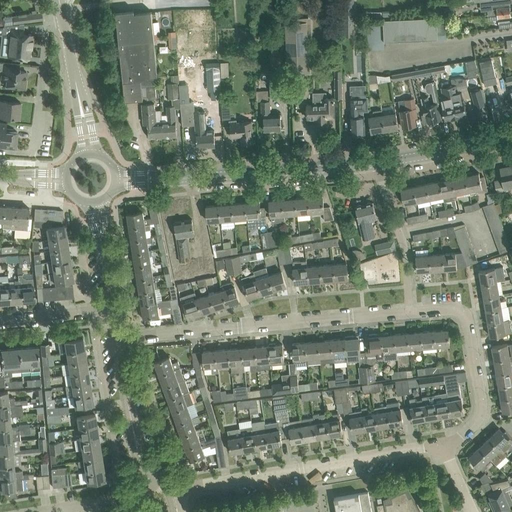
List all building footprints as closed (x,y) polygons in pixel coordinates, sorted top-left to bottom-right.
[(354,35),(355,0),(347,0),(346,35),(354,35)] [(503,8),(496,9),(497,13),(498,18),(504,17),(503,8)] [(171,31),(171,10),(160,10),(161,31),(171,31)] [(127,14),(117,15),(120,43),(124,81),(125,97),(142,95),(143,103),(153,103),(153,98),(157,98),(157,82),(156,82),(157,82),(153,40),(160,39),(160,32),(159,26),(159,22),(152,23),(150,12),(137,14),(135,14),(127,15),(127,14)] [(438,20),(437,20),(437,21),(448,19),(447,12),(437,12),(438,20)] [(24,23),(34,22),(33,14),(32,14),(23,15),(13,17),(12,15),(4,16),(4,19),(3,19),(4,26),(14,25),(24,23)] [(437,21),(437,20),(437,17),(383,20),(384,42),(438,39),(446,39),(446,34),(437,35),(437,21)] [(437,35),(446,34),(445,20),(448,20),(448,19),(437,21),(437,35)] [(307,41),(306,23),(293,23),(285,24),(287,74),(308,73),(307,41)] [(32,35),(19,33),(20,25),(0,27),(0,35),(9,36),(8,43),(11,44),(9,57),(16,57),(16,58),(21,58),(28,59),(29,49),(30,49),(31,49),(32,43),(32,35)] [(177,48),(176,36),(176,32),(168,32),(169,37),(169,48),(177,48)] [(176,35),(177,63),(186,63),(185,35),(176,35)] [(271,56),(271,70),(281,70),(281,56),(278,56),(278,46),(271,46),(271,56)] [(483,71),(496,69),(494,58),(481,61),(483,71)] [(479,76),(475,60),(465,61),(468,78),(479,76)] [(4,63),(0,62),(0,71),(3,72),(2,79),(7,79),(7,87),(15,88),(25,89),(26,72),(19,71),(19,65),(9,64),(4,63)] [(219,62),(206,63),(206,70),(209,70),(210,86),(212,86),(213,95),(211,95),(211,96),(211,99),(221,99),(221,95),(219,62)] [(445,65),(430,68),(431,74),(446,71),(445,65)] [(412,77),(431,74),(430,68),(411,71),(412,77)] [(335,98),(343,98),(342,70),(336,70),(336,77),(335,77),(335,88),(334,88),(334,89),(335,89),(335,98)] [(393,81),(412,77),(411,71),(392,75),(393,81)] [(271,97),(289,96),(288,89),(287,74),(270,75),(271,97)] [(167,84),(168,99),(172,99),(179,98),(178,83),(179,83),(178,75),(171,76),(171,83),(167,84)] [(496,77),(484,79),(485,86),(497,84),(496,77)] [(457,87),(457,85),(455,79),(451,80),(452,86),(449,86),(456,118),(467,115),(464,100),(463,100),(457,101),(455,94),(458,93),(457,87)] [(377,81),(368,81),(368,84),(369,84),(370,89),(378,88),(378,83),(377,81)] [(427,96),(421,98),(423,108),(425,114),(426,114),(428,122),(428,123),(434,122),(435,123),(439,122),(439,120),(441,120),(439,110),(437,104),(439,103),(434,82),(427,83),(425,86),(426,91),(429,93),(432,93),(434,103),(429,104),(427,96)] [(188,84),(179,85),(181,103),(180,103),(182,126),(195,125),(196,132),(198,148),(215,147),(214,131),(206,131),(205,111),(195,112),(194,102),(190,102),(188,84)] [(351,99),(350,99),(351,134),(352,134),(354,136),(357,135),(359,134),(365,134),(364,111),(369,110),(368,98),(366,98),(365,85),(350,86),(351,94),(357,94),(357,99),(351,99)] [(449,86),(441,88),(443,96),(442,97),(444,105),(442,105),(443,110),(445,120),(456,118),(449,86)] [(476,107),(485,104),(480,89),(471,91),(476,107)] [(260,101),(269,101),(269,91),(256,92),(256,102),(260,101)] [(307,106),(307,108),(307,118),(318,118),(318,123),(327,123),(326,118),(335,117),(334,98),(326,98),(326,92),(313,93),(314,105),(307,106)] [(221,99),(221,103),(221,108),(230,108),(230,98),(221,99)] [(417,117),(415,107),(414,99),(404,100),(399,101),(399,104),(401,118),(403,128),(416,126),(414,118),(417,117)] [(21,103),(11,102),(0,100),(0,116),(19,118),(21,103)] [(264,115),(264,121),(264,131),(281,130),(281,114),(270,114),(269,101),(260,101),(261,115),(264,115)] [(161,123),(160,115),(160,111),(154,112),(153,103),(143,103),(144,124),(148,124),(149,138),(162,137),(161,123)] [(168,115),(160,115),(161,123),(162,137),(177,136),(176,121),(175,121),(174,109),(174,105),(172,106),(167,106),(168,115)] [(372,132),(385,130),(382,110),(373,112),(373,113),(370,114),(370,116),(369,116),(370,123),(372,132)] [(396,112),(382,114),(385,130),(398,128),(397,118),(396,112)] [(230,121),(230,127),(231,137),(241,136),(242,144),(253,143),(251,122),(236,123),(236,120),(230,121)] [(0,122),(0,146),(16,148),(18,132),(6,131),(7,123),(0,122)] [(511,169),(509,170),(509,167),(501,169),(503,178),(503,179),(505,188),(508,187),(511,185),(511,169)] [(479,173),(472,174),(471,173),(465,174),(466,176),(469,192),(477,190),(477,192),(479,193),(487,191),(486,186),(482,187),(481,183),(481,182),(479,173)] [(470,195),(469,192),(466,176),(453,178),(456,194),(464,193),(464,196),(470,195)] [(453,178),(447,180),(446,178),(440,179),(440,181),(443,197),(451,195),(456,194),(453,178)] [(430,199),(443,197),(440,181),(427,184),(430,199)] [(430,199),(427,184),(414,186),(417,202),(430,199)] [(401,189),(404,205),(417,202),(414,186),(401,189)] [(334,219),(332,212),(330,207),(324,207),(323,196),(309,197),(311,213),(324,212),(324,220),(334,219)] [(309,197),(296,198),(297,214),(298,220),(305,220),(304,213),(311,213),(309,197)] [(283,200),(284,215),(297,214),(296,198),(283,200)] [(269,201),(270,211),(271,216),(284,215),(283,200),(269,201)] [(260,202),(246,203),(247,219),(248,224),(248,229),(257,228),(257,226),(267,225),(265,207),(260,207),(260,202)] [(377,218),(373,202),(355,207),(363,239),(375,236),(371,219),(377,218)] [(473,211),(480,208),(478,202),(472,204),(473,211)] [(495,205),(495,204),(494,202),(491,203),(488,204),(483,206),(483,207),(485,212),(496,208),(495,205)] [(233,204),(234,220),(247,219),(246,203),(233,204)] [(499,213),(504,211),(501,203),(495,204),(495,205),(496,208),(498,214),(498,215),(499,214),(499,213)] [(220,205),(221,221),(234,220),(233,204),(220,205)] [(206,206),(207,216),(208,222),(221,221),(220,205),(206,206)] [(2,229),(15,229),(16,207),(4,206),(3,221),(2,229)] [(168,212),(169,216),(162,218),(166,235),(195,229),(191,208),(190,208),(189,206),(180,208),(180,210),(168,212)] [(438,211),(440,217),(448,216),(446,206),(445,206),(446,210),(438,211)] [(16,207),(15,229),(27,230),(29,208),(16,207)] [(128,222),(129,227),(145,225),(150,224),(154,223),(160,222),(157,208),(149,210),(151,218),(144,220),(143,212),(127,214),(127,215),(128,215),(129,222),(128,222)] [(498,214),(496,208),(485,212),(487,218),(498,214)] [(44,221),(49,222),(50,210),(41,209),(40,221),(44,221)] [(501,219),(499,214),(498,215),(498,214),(487,218),(489,224),(501,219)] [(408,224),(421,221),(420,215),(407,218),(408,224)] [(503,225),(501,219),(489,224),(491,229),(503,225)] [(146,231),(151,230),(150,224),(145,225),(129,227),(130,233),(128,233),(129,240),(131,240),(147,238),(146,231)] [(505,231),(503,225),(491,229),(493,235),(505,231)] [(46,229),(48,240),(67,237),(65,226),(46,229)] [(454,230),(456,236),(467,232),(465,226),(454,230)] [(267,232),(270,247),(277,246),(274,231),(267,232)] [(507,237),(505,231),(493,235),(496,241),(507,237)] [(261,233),(264,249),(270,247),(267,232),(261,233)] [(428,239),(426,233),(426,232),(413,235),(414,241),(428,239)] [(456,236),(458,240),(458,242),(469,238),(467,232),(456,236)] [(312,233),(299,235),(300,242),(314,239),(312,233)] [(288,235),(286,235),(286,238),(287,244),(300,242),(299,235),(292,236),(291,234),(288,235)] [(68,248),(67,237),(48,240),(50,251),(68,248)] [(509,243),(507,237),(496,241),(498,247),(509,243)] [(133,253),(149,251),(147,238),(131,240),(132,246),(133,246),(134,252),(133,252),(133,253)] [(458,242),(461,248),(471,243),(469,238),(458,242)] [(330,239),(317,242),(319,248),(332,246),(330,239)] [(317,242),(304,244),(305,251),(319,248),(317,242)] [(462,252),(463,253),(474,249),(471,243),(461,248),(462,252)] [(500,253),(509,250),(511,249),(509,243),(498,247),(500,253)] [(215,257),(225,255),(224,249),(218,250),(217,244),(213,245),(215,257)] [(237,247),(224,249),(225,255),(238,253),(237,247)] [(293,262),(291,253),(290,247),(283,248),(286,263),(293,262)] [(70,258),(68,248),(50,251),(51,261),(70,258)] [(280,264),(286,263),(283,248),(277,249),(280,264)] [(474,249),(463,253),(465,259),(476,255),(474,249)] [(135,266),(151,263),(149,251),(133,253),(134,258),(132,258),(133,266),(135,266)] [(178,261),(181,278),(213,272),(208,251),(192,255),(192,258),(178,261)] [(456,253),(442,254),(444,270),(457,269),(457,267),(466,266),(466,267),(467,267),(467,265),(465,259),(463,253),(462,252),(456,253)] [(256,253),(249,254),(250,261),(258,259),(256,253)] [(29,254),(19,255),(19,263),(22,263),(30,263),(29,254)] [(444,270),(442,254),(429,255),(431,271),(444,270)] [(19,262),(19,264),(19,263),(19,255),(18,255),(6,256),(7,263),(19,262)] [(429,255),(416,256),(417,272),(431,271),(429,255)] [(478,261),(476,255),(465,259),(467,265),(478,261)] [(232,257),(235,273),(242,271),(240,263),(239,256),(232,257)] [(228,274),(235,273),(232,257),(225,259),(228,274)] [(53,272),(72,269),(71,265),(74,265),(73,258),(70,259),(70,258),(51,261),(53,272)] [(397,258),(363,259),(364,283),(398,282),(397,258)] [(225,268),(223,259),(215,261),(217,270),(225,268)] [(295,284),(309,282),(307,267),(307,261),(293,262),(295,284)] [(136,271),(133,271),(135,279),(137,279),(153,276),(151,263),(135,266),(136,271)] [(347,263),(337,264),(333,265),(335,280),(348,279),(347,263)] [(322,281),(335,280),(333,265),(320,266),(322,281)] [(309,282),(322,281),(320,266),(307,267),(309,282)] [(266,267),(254,271),(254,274),(261,294),(268,292),(268,294),(273,293),(273,291),(274,290),(269,276),(266,267)] [(479,271),(482,284),(497,281),(495,268),(479,271)] [(74,280),(72,269),(53,272),(55,283),(74,280)] [(282,272),(269,276),(274,290),(286,286),(282,272)] [(26,278),(23,277),(23,274),(18,275),(18,281),(20,281),(22,302),(35,301),(34,291),(34,286),(33,278),(26,279),(26,278)] [(242,278),(243,284),(248,299),(261,294),(254,274),(242,278)] [(156,281),(154,281),(153,276),(137,279),(138,284),(135,284),(137,292),(139,291),(139,292),(155,289),(157,288),(156,281)] [(10,303),(22,302),(20,281),(18,281),(14,281),(15,287),(9,288),(10,303)] [(484,297),(499,294),(497,281),(482,284),(484,297)] [(0,282),(0,303),(10,303),(8,282),(1,282),(0,282)] [(220,286),(222,291),(227,305),(240,301),(235,287),(234,284),(231,282),(220,286)] [(141,304),(157,302),(155,289),(139,292),(140,297),(138,297),(139,304),(141,304)] [(209,295),(214,310),(227,305),(222,291),(209,295)] [(197,299),(195,293),(180,298),(184,318),(185,317),(188,316),(189,318),(202,314),(197,299)] [(499,294),(484,297),(486,310),(502,307),(499,294)] [(209,295),(197,299),(202,314),(214,310),(209,295)] [(157,302),(141,304),(142,309),(140,310),(141,318),(143,317),(144,318),(159,315),(172,313),(174,324),(182,323),(179,308),(177,299),(172,300),(170,300),(165,301),(157,302)] [(502,307),(486,310),(488,323),(504,320),(502,307)] [(504,320),(488,323),(490,336),(497,335),(497,336),(499,336),(499,335),(506,334),(511,332),(511,328),(511,319),(504,320)] [(448,330),(435,331),(436,346),(450,345),(448,330)] [(423,348),(436,346),(435,331),(422,332),(423,348)] [(423,348),(422,332),(409,333),(410,349),(423,348)] [(370,352),(365,352),(366,366),(374,365),(377,361),(385,360),(384,351),(382,336),(376,336),(376,333),(369,334),(369,337),(370,347),(370,352)] [(395,334),(397,350),(410,349),(409,333),(395,334)] [(397,355),(397,350),(395,334),(382,336),(384,351),(385,360),(398,359),(397,355)] [(353,335),(345,336),(345,339),(347,355),(353,354),(354,361),(358,361),(361,361),(360,354),(360,353),(360,348),(359,338),(354,338),(353,335)] [(59,354),(66,353),(85,350),(83,338),(57,342),(59,354)] [(345,339),(332,340),(334,362),(334,363),(348,361),(347,355),(345,339)] [(321,363),(334,362),(332,340),(319,341),(321,363)] [(319,341),(306,342),(308,365),(321,363),(319,341)] [(293,344),(293,354),(294,359),(295,366),(308,365),(306,342),(293,344)] [(271,365),(284,364),(283,354),(283,345),(276,345),(275,343),(269,344),(269,346),(271,365)] [(49,344),(41,345),(42,356),(48,355),(50,355),(49,344)] [(492,346),(494,360),(510,357),(508,344),(492,346)] [(269,346),(256,347),(258,369),(271,368),(270,365),(271,365),(269,346)] [(40,370),(39,365),(38,347),(32,347),(32,348),(29,348),(30,371),(40,370)] [(257,369),(258,369),(256,347),(243,348),(244,364),(250,363),(251,370),(251,371),(258,371),(257,369)] [(12,372),(21,371),(19,348),(13,349),(13,350),(7,350),(7,349),(4,349),(4,354),(2,354),(3,368),(9,367),(9,377),(12,375),(12,372)] [(19,348),(21,371),(30,371),(29,348),(26,349),(26,348),(19,348)] [(245,371),(244,364),(243,348),(230,349),(231,365),(231,372),(245,371)] [(2,354),(4,354),(4,349),(0,349),(0,386),(2,386),(4,386),(4,388),(9,388),(9,382),(10,382),(9,377),(9,367),(3,368),(2,354)] [(217,350),(218,366),(231,365),(230,349),(217,350)] [(85,350),(66,353),(68,363),(86,360),(85,350)] [(219,373),(218,366),(217,350),(203,352),(204,362),(205,367),(211,367),(212,373),(219,373)] [(192,352),(194,368),(196,368),(201,367),(200,352),(192,352)] [(511,356),(510,357),(494,360),(496,373),(511,369),(511,368),(511,364),(511,356)] [(178,361),(172,363),(170,357),(155,362),(155,363),(153,363),(153,364),(155,370),(157,370),(159,375),(174,369),(178,368),(180,367),(178,361)] [(69,374),(88,371),(86,360),(68,363),(69,374)] [(438,366),(439,373),(452,371),(452,364),(438,366)] [(374,365),(366,366),(369,381),(376,381),(374,365)] [(359,366),(361,382),(369,381),(366,366),(359,366)] [(438,366),(425,368),(426,374),(439,373),(438,366)] [(174,369),(159,375),(161,380),(162,379),(164,386),(163,386),(163,387),(183,380),(178,368),(174,369)] [(499,386),(511,383),(511,369),(496,373),(499,386)] [(71,385),(90,382),(88,371),(69,374),(71,385)] [(457,373),(444,375),(445,382),(446,388),(459,386),(457,373)] [(297,375),(291,376),(291,382),(292,391),(299,391),(297,375)] [(444,375),(432,376),(433,384),(445,382),(444,375)] [(432,376),(419,378),(420,385),(433,384),(432,376)] [(200,387),(205,385),(203,377),(197,377),(200,387)] [(185,379),(183,380),(163,387),(165,392),(166,392),(168,398),(168,399),(189,391),(185,379)] [(397,395),(404,394),(402,380),(395,381),(396,388),(397,395)] [(73,396),(92,393),(90,382),(71,385),(73,396)] [(282,383),(272,385),(273,394),(292,391),(291,382),(282,383)] [(385,390),(383,383),(371,384),(372,391),(385,390)] [(511,383),(499,386),(501,399),(511,396),(511,383)] [(363,393),(372,391),(371,384),(362,386),(363,393)] [(200,387),(204,400),(209,398),(205,385),(200,387)] [(234,394),(235,399),(248,397),(247,387),(246,386),(233,388),(234,393),(234,394)] [(464,413),(460,392),(459,386),(446,388),(448,395),(451,415),(464,413)] [(248,397),(261,396),(260,389),(250,391),(250,387),(247,387),(248,397)] [(340,388),(343,402),(349,402),(347,387),(340,388)] [(340,388),(334,389),(336,403),(343,402),(340,388)] [(41,389),(35,389),(36,398),(31,399),(31,402),(42,401),(41,389)] [(14,398),(8,398),(7,391),(2,392),(0,391),(0,404),(8,404),(14,403),(14,401),(14,398)] [(194,403),(189,391),(168,399),(170,404),(173,410),(172,411),(187,406),(194,403)] [(310,392),(311,400),(319,399),(318,391),(310,392)] [(302,401),(311,400),(310,392),(301,393),(302,401)] [(75,407),(84,406),(93,404),(92,393),(73,396),(75,407)] [(214,402),(221,401),(221,394),(212,394),(213,395),(214,402)] [(440,394),(435,395),(435,396),(436,403),(439,418),(444,417),(444,419),(451,418),(451,415),(448,395),(441,396),(440,394)] [(282,412),(288,411),(286,395),(279,396),(282,412)] [(275,413),(282,412),(279,396),(273,397),(275,413)] [(438,418),(439,418),(436,403),(429,404),(428,396),(422,397),(423,399),(424,405),(426,420),(431,419),(432,420),(433,421),(435,422),(437,421),(439,419),(438,418)] [(511,396),(501,399),(503,412),(511,411),(511,416),(511,415),(511,396)] [(423,399),(416,400),(415,398),(409,399),(411,407),(412,412),(413,422),(426,420),(424,405),(423,399)] [(51,399),(45,400),(47,416),(60,414),(69,413),(68,406),(55,407),(54,399),(51,399)] [(248,400),(249,408),(258,406),(257,399),(248,400)] [(241,409),(249,408),(248,400),(240,401),(241,409)] [(225,405),(222,406),(222,410),(225,410),(225,411),(234,409),(233,406),(233,402),(224,403),(225,405)] [(401,409),(400,409),(399,402),(387,404),(387,406),(390,426),(403,424),(401,409)] [(17,405),(15,405),(14,403),(8,404),(0,404),(0,416),(9,416),(18,416),(17,405)] [(177,423),(192,418),(187,406),(172,411),(174,416),(175,416),(177,423)] [(375,413),(378,428),(390,426),(387,406),(374,408),(375,413)] [(367,407),(362,408),(363,415),(366,430),(370,429),(370,430),(372,431),(376,431),(378,429),(378,428),(375,413),(368,414),(367,407)] [(208,412),(212,424),(217,422),(213,410),(208,412)] [(288,411),(282,412),(285,438),(291,437),(292,443),(305,441),(301,419),(289,421),(288,411)] [(349,412),(350,417),(353,432),(365,430),(363,415),(356,416),(355,411),(349,412)] [(277,422),(265,424),(269,447),(282,445),(281,439),(285,438),(282,412),(275,413),(277,422)] [(318,413),(313,414),(314,417),(317,438),(330,436),(327,421),(320,423),(318,413)] [(343,434),(341,424),(339,413),(326,415),(327,421),(330,436),(343,434)] [(47,423),(61,422),(60,414),(47,416),(47,423)] [(78,428),(97,425),(95,414),(77,417),(78,428)] [(0,429),(10,428),(10,426),(9,416),(0,416),(0,429)] [(181,436),(196,430),(194,424),(200,422),(198,416),(192,418),(177,423),(179,428),(182,435),(181,435),(181,436)] [(314,417),(301,419),(305,441),(317,438),(314,417)] [(251,420),(239,422),(240,428),(244,451),(257,449),(252,426),(251,420)] [(257,449),(269,447),(265,424),(252,426),(257,449)] [(78,428),(80,439),(99,436),(97,425),(78,428)] [(23,433),(23,430),(17,430),(17,428),(16,428),(10,428),(0,429),(0,441),(20,440),(19,434),(23,433)] [(240,428),(227,430),(231,453),(244,451),(240,428)] [(511,437),(506,431),(503,433),(499,428),(499,429),(489,438),(500,449),(506,455),(511,449),(511,437)] [(186,448),(201,442),(196,430),(181,436),(183,441),(184,441),(186,447),(185,447),(186,448)] [(225,454),(222,441),(221,435),(215,437),(201,442),(186,448),(187,453),(185,453),(188,461),(190,460),(205,455),(203,448),(210,445),(211,448),(215,446),(217,456),(225,454)] [(80,439),(74,440),(76,451),(82,450),(100,447),(99,436),(80,439)] [(18,440),(0,441),(0,454),(45,450),(46,450),(45,438),(39,438),(38,438),(39,448),(19,450),(18,440)] [(506,455),(500,449),(489,438),(480,447),(490,458),(496,465),(506,456),(506,455)] [(59,442),(49,443),(50,454),(56,454),(60,454),(60,453),(65,453),(64,442),(59,442)] [(83,461),(102,458),(100,447),(82,450),(83,461)] [(490,458),(480,447),(470,456),(469,456),(483,471),(487,467),(484,464),(490,458)] [(20,455),(45,453),(45,450),(0,454),(0,466),(14,465),(13,459),(20,459),(20,455)] [(104,469),(102,458),(83,461),(78,462),(78,467),(84,466),(85,472),(104,469)] [(14,465),(0,466),(0,478),(21,477),(22,480),(28,479),(28,475),(22,475),(22,471),(14,472),(14,465)] [(105,480),(104,469),(85,472),(87,483),(105,480)] [(491,481),(493,481),(485,473),(480,478),(483,483),(491,481)] [(50,487),(49,475),(42,476),(43,488),(50,487)] [(23,490),(22,480),(21,477),(0,478),(0,483),(1,491),(23,490)] [(489,493),(488,493),(492,500),(493,504),(491,505),(493,511),(501,511),(510,507),(511,505),(511,499),(510,496),(507,488),(511,485),(511,484),(511,477),(499,481),(492,482),(495,490),(489,493)] [(392,502),(377,505),(377,511),(419,511),(419,510),(417,505),(411,495),(411,496),(409,497),(405,490),(392,497),(391,497),(392,502)] [(371,511),(368,492),(334,498),(336,511),(371,511)]
